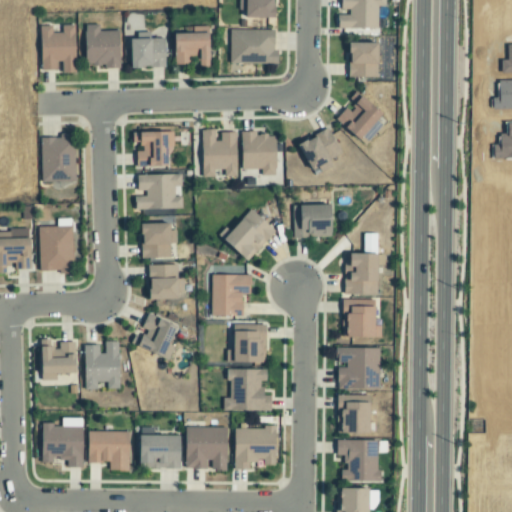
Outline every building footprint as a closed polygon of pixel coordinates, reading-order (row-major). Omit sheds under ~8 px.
[(273,18),(272,0),(237,0),(237,11),(242,11),(242,18),(273,18)] [(376,29),(376,7),(384,7),(383,0),(338,0),(338,10),(346,10),(346,16),(335,16),(335,29),(376,29)] [(117,30),(98,31),(97,24),(81,24),(83,65),(102,65),(102,69),(118,69),(117,30)] [(72,25),(59,25),(60,33),(50,33),(50,26),(37,26),(38,71),(54,71),(54,62),(59,62),(59,73),(73,73),(72,25)] [(227,30),(228,64),(273,64),(273,29),(227,30)] [(170,35),(171,65),(186,65),(186,57),(194,56),(194,62),(206,61),(205,34),(170,35)] [(127,69),(163,68),(162,39),(127,40),(127,69)] [(376,44),(345,43),(345,78),(375,78),(376,44)] [(356,141),(360,137),(365,142),(380,125),(374,120),(379,114),(353,92),(346,99),(353,105),(347,112),(343,108),(332,120),(356,141)] [(339,154),(325,128),(294,146),(309,172),(316,168),(319,173),(331,166),(327,160),(339,154)] [(234,132),(218,132),(218,141),(213,141),(213,130),(199,130),(199,177),(212,177),(212,170),(222,170),(222,177),(234,177),(234,132)] [(273,135),(255,136),(254,131),(238,132),(239,170),(259,169),(259,176),(274,175),(273,135)] [(165,167),(164,148),(171,147),(171,132),(129,133),(130,143),(137,143),(138,151),(133,151),(134,168),(165,167)] [(37,136),(38,183),(73,182),(72,135),(37,136)] [(132,210),(180,209),(179,196),(173,196),(172,187),(180,187),(179,174),(134,176),(135,192),(143,191),(143,197),(132,197),(132,210)] [(327,205),(290,206),(291,239),(328,237),(327,205)] [(220,241),(244,263),(272,231),(247,209),(220,241)] [(168,258),(168,244),(174,243),(174,230),(167,230),(167,224),(137,224),(138,259),(168,258)] [(71,272),(70,226),(36,227),(36,272),(71,272)] [(0,238),(23,238),(23,230),(0,230),(0,238)] [(0,239),(0,264),(13,264),(13,269),(27,269),(27,239),(0,239)] [(374,296),(375,255),(343,254),(342,270),(341,295),(374,296)] [(174,300),(174,291),(182,291),(182,278),(175,278),(175,265),(146,266),(146,300),(174,300)] [(208,316),(239,317),(240,295),(248,295),(248,276),(209,275),(208,316)] [(339,308),(340,339),(379,338),(378,326),(372,326),(371,307),(339,308)] [(129,343),(157,358),(173,327),(145,312),(129,343)] [(230,332),(229,350),(224,350),(223,363),(262,364),(263,326),(246,325),(246,332),(230,332)] [(72,342),(47,343),(47,340),(36,340),(37,381),(53,380),(53,375),(73,374),(72,342)] [(116,342),(99,342),(100,345),(81,346),(82,391),(95,390),(95,383),(105,382),(105,390),(117,389),(116,342)] [(377,349),(334,348),(334,363),(343,364),(343,369),(335,369),(335,390),(376,390),(377,349)] [(220,411),(268,412),(268,396),(259,396),(260,382),(264,382),(264,370),(223,369),(223,381),(227,381),(227,399),(221,398),(220,411)] [(366,435),(367,396),(336,396),(335,435),(366,435)] [(80,425),(37,425),(37,464),(51,464),(51,460),(65,460),(65,468),(80,468),(80,425)] [(182,469),(204,469),(204,461),(209,461),(209,471),(224,471),(224,427),(182,427),(182,469)] [(272,428),(231,428),(231,470),(247,470),(247,466),(272,466),(272,428)] [(107,463),(106,471),(125,472),(126,432),(85,431),(84,463),(107,463)] [(177,468),(177,436),(135,436),(135,468),(177,468)] [(376,441),(333,440),(333,456),(342,456),(342,470),(338,470),(337,482),(376,482),(376,441)] [(333,511),(364,511),(365,510),(375,510),(375,490),(334,489),(333,511)]
